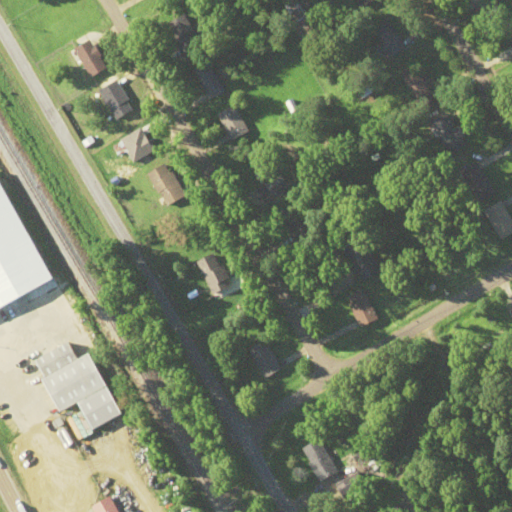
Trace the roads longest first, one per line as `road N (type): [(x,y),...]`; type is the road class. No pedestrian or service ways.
road 1 (residential): [(282,511),(0,34)]
road 2 (residential): [(330,378),(102,0)]
road 3 (residential): [(236,432),(511,263)]
road 4 (residential): [(511,125),(437,0)]
